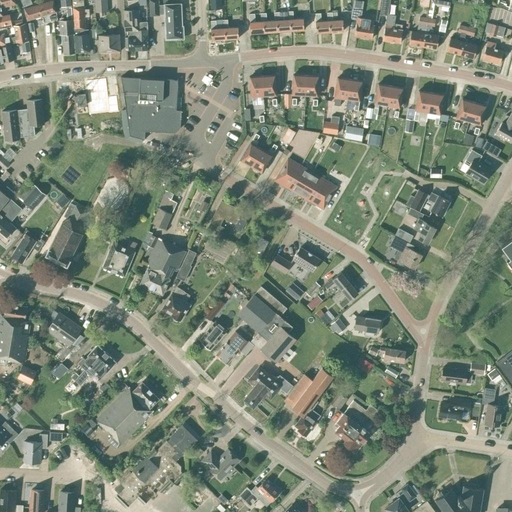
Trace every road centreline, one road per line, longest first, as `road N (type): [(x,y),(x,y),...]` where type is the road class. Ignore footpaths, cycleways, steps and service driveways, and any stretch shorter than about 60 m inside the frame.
road 1 (tertiary): [(356,495),(330,486),(250,429),(113,310),(0,275)]
road 2 (residential): [(422,332),(353,253),(213,170),(192,143),(225,87),(223,59)]
road 3 (residential): [(511,88),(324,51),(223,59)]
road 4 (residential): [(422,332),(490,207)]
road 5 (residential): [(123,65),(0,76)]
